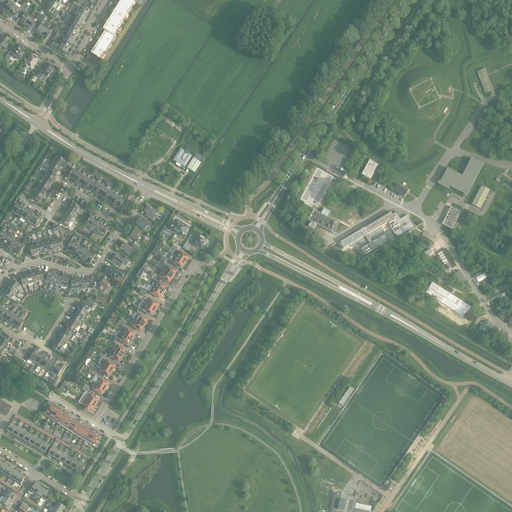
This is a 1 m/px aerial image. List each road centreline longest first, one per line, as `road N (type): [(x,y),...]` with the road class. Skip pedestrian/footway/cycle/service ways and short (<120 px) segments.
road 1 (track): [(435,142),(400,161),(377,148),(357,121),(428,15),(450,26)]
road 2 (tertiary): [(272,204),(407,0)]
road 3 (residential): [(95,422),(197,260)]
road 4 (unclassified): [(123,439),(226,278)]
road 5 (tertiary): [(511,384),(358,297)]
road 6 (residential): [(9,265),(95,270),(124,224)]
road 7 (residential): [(21,195),(51,215),(70,187),(124,224)]
